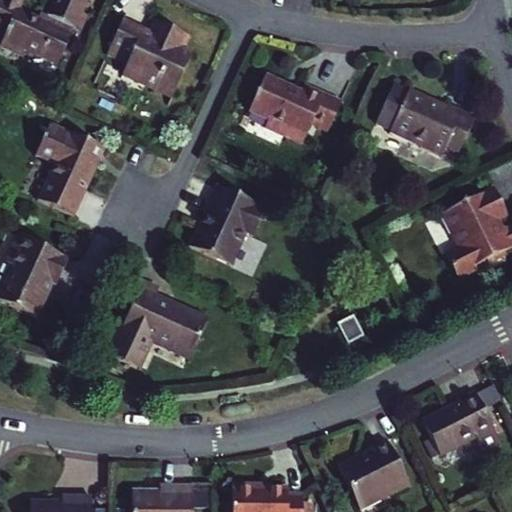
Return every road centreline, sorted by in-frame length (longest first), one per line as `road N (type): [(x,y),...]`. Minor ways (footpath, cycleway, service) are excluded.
road 1 (residential): [(0,423),(131,443),(248,436),(337,409),(511,324)]
road 2 (residential): [(494,32),(359,33),(247,13)]
road 3 (residential): [(247,13),(180,177),(150,220)]
